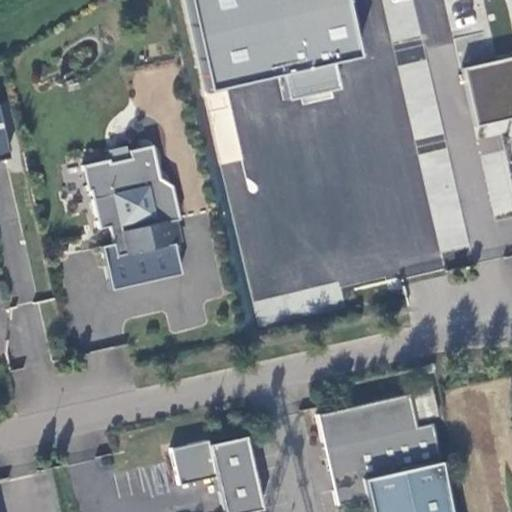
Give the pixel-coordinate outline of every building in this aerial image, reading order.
[(366,57),(353,0),(188,0),(209,93),(285,76),(291,100),(343,89),(337,63),(366,57)] [(425,59),(399,65),(402,80),(428,74),(425,59)] [(511,62),(469,72),(481,123),(511,115),(511,62)] [(157,176),(149,142),(126,148),(124,142),(102,148),(104,156),(77,162),(84,191),(86,190),(95,229),(106,226),(109,240),(96,243),(107,290),(177,274),(170,243),(178,241),(173,220),(177,219),(169,184),(157,176)] [(412,426),(405,392),(313,414),(335,506),(362,499),(364,511),(445,511),(428,422),(412,426)] [(204,441),(204,438),(165,447),(169,462),(175,486),(211,478),(218,511),(242,511),(258,508),(240,433),(204,441)]
